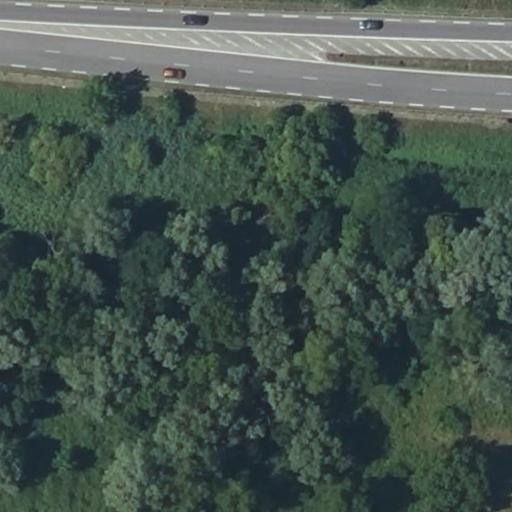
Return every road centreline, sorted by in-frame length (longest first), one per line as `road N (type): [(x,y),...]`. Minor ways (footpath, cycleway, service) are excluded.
road 1 (primary): [(201,42),(377,80),(511,88)]
road 2 (primary): [(511,31),(201,42)]
road 3 (primary): [(201,42),(0,27)]
